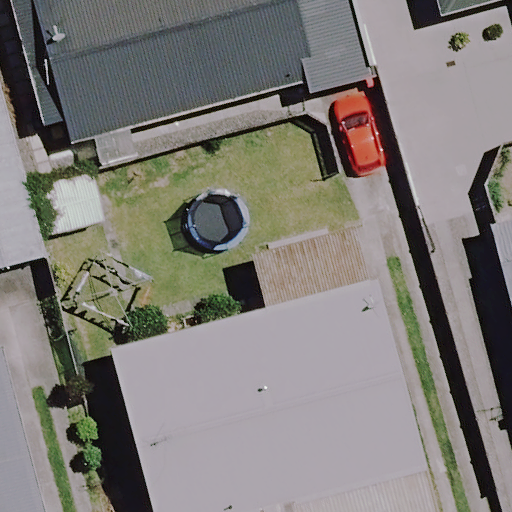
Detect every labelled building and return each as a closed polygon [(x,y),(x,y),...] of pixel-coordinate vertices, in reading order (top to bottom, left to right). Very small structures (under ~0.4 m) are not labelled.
[(19,0),(26,30),(13,32),(36,137),(49,134),(52,150),(355,84),(336,0),(19,0)] [(511,0),(349,0),(350,2),(356,0),(422,0),(429,26),(511,4),(511,0)] [(0,275),(106,247),(85,169),(18,186),(0,119),(0,275)] [(413,511),(354,299),(97,371),(135,511),(413,511)] [(511,307),(499,311),(511,361),(511,307)] [(0,511),(18,511),(0,437),(0,511)]
